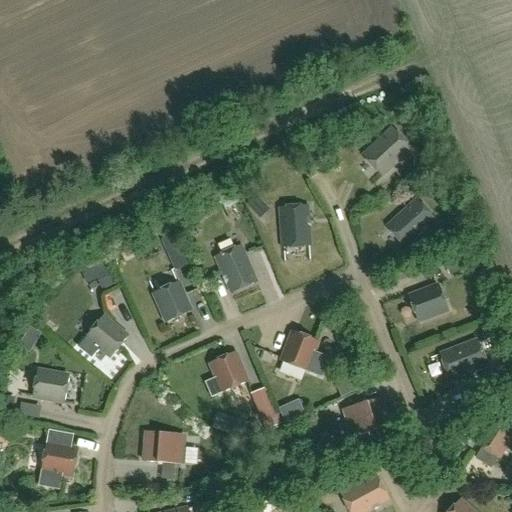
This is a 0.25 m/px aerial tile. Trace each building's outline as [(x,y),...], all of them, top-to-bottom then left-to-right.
[(382,177),(411,150),(392,129),(363,156),(382,177)] [(406,248),(435,221),(416,200),(387,227),(406,248)] [(282,249),(310,247),(307,207),(280,209),(282,249)] [(187,232),(173,237),(182,270),(197,266),(187,232)] [(231,294),(257,283),(241,246),(215,258),(231,294)] [(106,291),(115,286),(108,269),(85,280),(91,294),(104,288),(106,291)] [(167,323),(191,313),(178,284),(154,294),(167,323)] [(418,323),(448,311),(438,287),(409,298),(418,323)] [(111,358),(128,338),(103,318),(86,338),(111,358)] [(314,353),(317,343),(293,333),(281,363),(322,378),(329,359),(314,353)] [(450,381),(487,367),(477,341),(440,355),(450,381)] [(212,398),(247,383),(234,354),(210,365),(216,379),(205,383),(212,398)] [(64,403),(69,377),(38,372),(33,398),(64,403)] [(353,438),(389,427),(380,399),(345,410),(353,438)] [(498,459),(511,436),(511,430),(492,418),(476,445),(498,459)] [(181,465),(183,436),(146,433),(143,462),(181,465)] [(78,451),(47,445),(39,487),(59,491),(62,475),(73,477),(78,451)] [(349,511),(367,511),(389,500),(376,476),(341,495),(349,511)] [(471,511),(460,501),(450,511),(471,511)]
